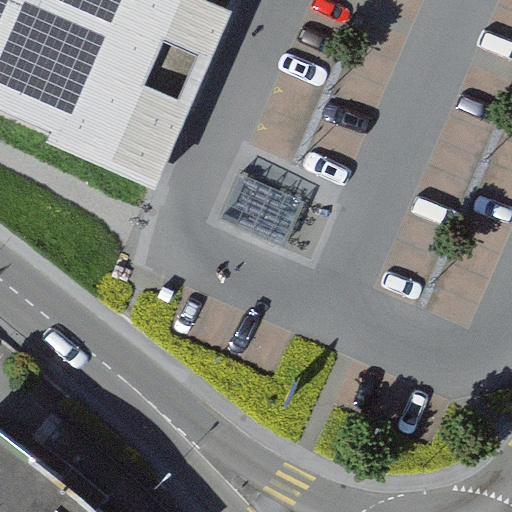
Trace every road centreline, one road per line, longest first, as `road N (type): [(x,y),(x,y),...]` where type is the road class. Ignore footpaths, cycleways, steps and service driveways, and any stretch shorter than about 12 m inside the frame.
road 1 (tertiary): [(201,452),(0,281)]
road 2 (tertiary): [(347,511),(201,452)]
